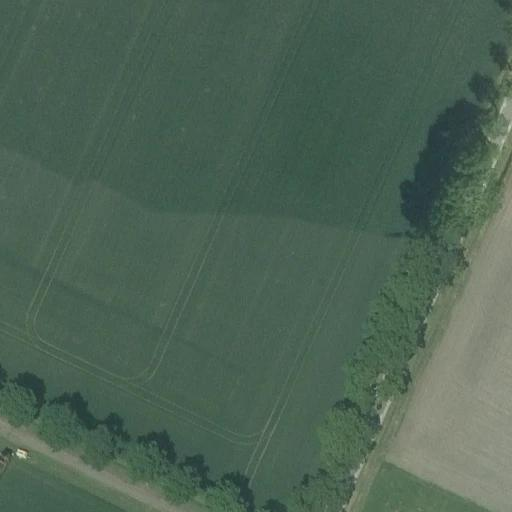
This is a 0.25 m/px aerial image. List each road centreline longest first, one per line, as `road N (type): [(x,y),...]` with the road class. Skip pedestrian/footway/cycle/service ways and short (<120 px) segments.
road 1 (unclassified): [(335,511),(511,88)]
road 2 (track): [(165,511),(0,431)]
